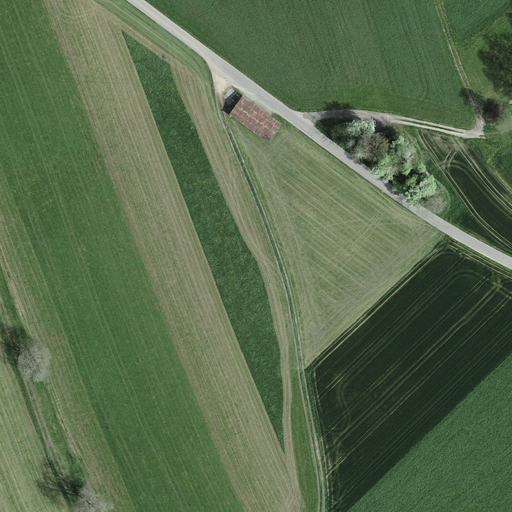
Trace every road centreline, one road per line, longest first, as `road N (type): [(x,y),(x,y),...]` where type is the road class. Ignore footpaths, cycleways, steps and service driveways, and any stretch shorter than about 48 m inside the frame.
road 1 (unclassified): [(132,0),(447,230),(511,264)]
road 2 (track): [(297,120),(338,112),(475,135),(480,114),(451,43)]
